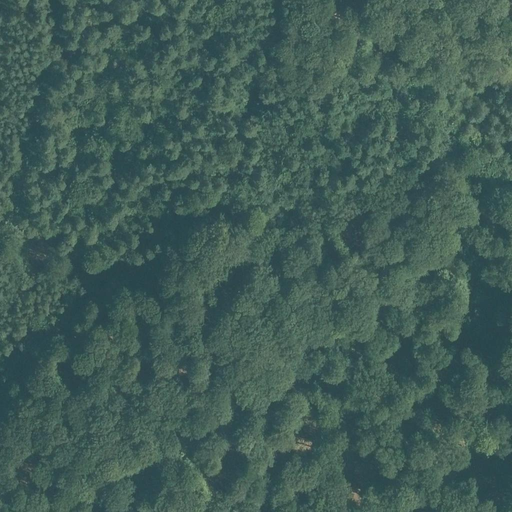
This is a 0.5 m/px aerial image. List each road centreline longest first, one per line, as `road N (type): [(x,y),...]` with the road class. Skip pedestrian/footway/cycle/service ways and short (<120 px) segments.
road 1 (track): [(291,0),(155,280)]
road 2 (track): [(1,511),(79,427),(155,280)]
road 3 (track): [(0,246),(90,274),(155,280)]
